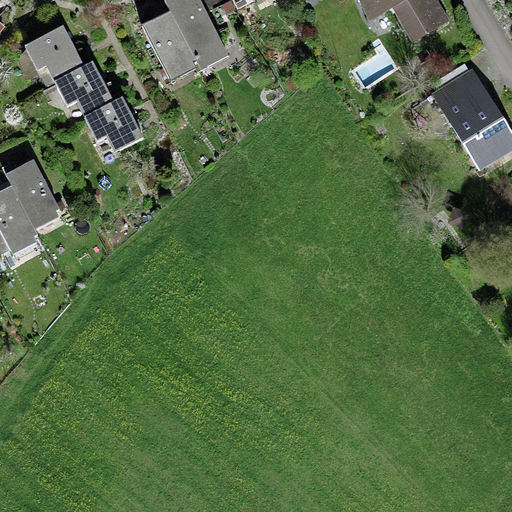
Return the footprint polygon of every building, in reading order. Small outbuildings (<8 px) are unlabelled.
[(199,0),(169,0),(165,2),(170,15),(194,61),(224,46),(206,13),(199,0)] [(199,0),(206,13),(219,6),(215,0),(199,0)] [(433,0),(355,0),(376,38),(397,26),(409,47),(448,26),(433,0)] [(170,15),(142,29),(170,84),(198,70),(194,61),(170,15)] [(61,26),(29,44),(50,80),(82,62),(61,26)] [(88,58),(57,77),(83,120),(115,100),(88,58)] [(511,117),(494,84),(450,107),(481,164),(511,148),(511,117)] [(118,99),(86,118),(107,154),(139,135),(118,99)] [(34,162),(6,176),(12,187),(38,236),(65,221),(34,162)] [(12,187),(0,193),(0,234),(9,251),(13,259),(42,244),(38,236),(12,187)] [(0,255),(9,251),(0,234),(0,255)]
